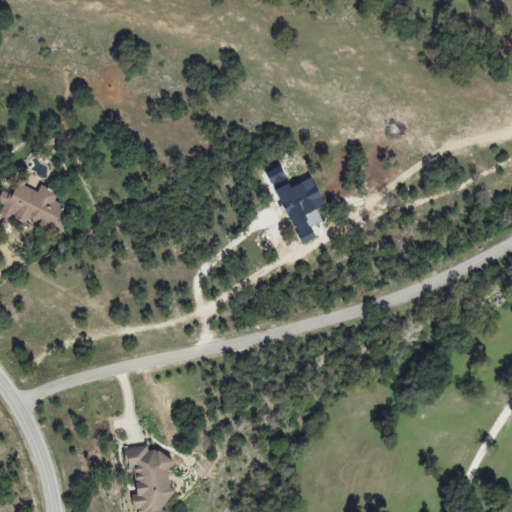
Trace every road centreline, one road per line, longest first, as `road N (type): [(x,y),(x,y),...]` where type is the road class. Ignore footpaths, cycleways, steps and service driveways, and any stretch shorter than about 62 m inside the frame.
road 1 (residential): [(14,406),(83,379),(390,303),(511,245)]
road 2 (residential): [(53,511),(46,472),(0,384)]
